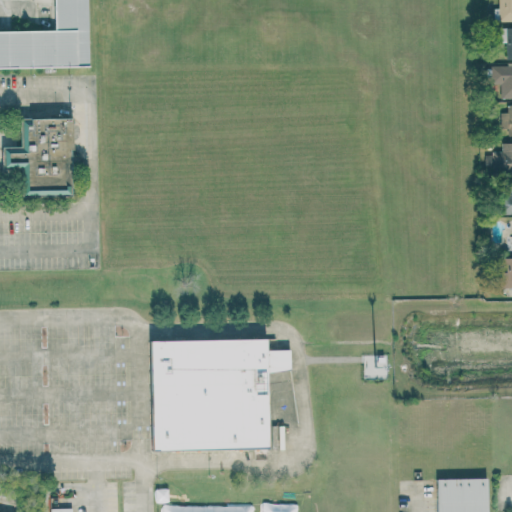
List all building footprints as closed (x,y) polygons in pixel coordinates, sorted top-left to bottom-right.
[(0,68),(87,67),(85,0),(50,0),(51,30),(0,31),(0,68)] [(511,21),(511,0),(496,0),(497,9),(492,9),(492,21),(511,21)] [(511,59),(511,27),(497,28),(497,43),(504,43),(505,60),(511,59)] [(511,63),(489,64),(489,84),(499,84),(499,98),(511,98),(511,63)] [(511,104),(505,105),(505,112),(498,113),(498,129),(505,129),(506,136),(511,136),(511,104)] [(17,118),(17,147),(0,146),(0,167),(20,167),(20,197),(68,198),(69,119),(17,118)] [(490,151),(491,175),(511,174),(511,142),(499,143),(499,151),(490,151)] [(511,179),(509,180),(509,194),(497,194),(497,214),(511,214),(511,179)] [(497,288),(511,287),(511,257),(496,258),(497,288)] [(146,341),(147,451),(265,450),(264,371),(288,371),(288,350),(264,350),(264,340),(146,341)] [(484,511),(484,478),(434,479),(434,511),(484,511)]
